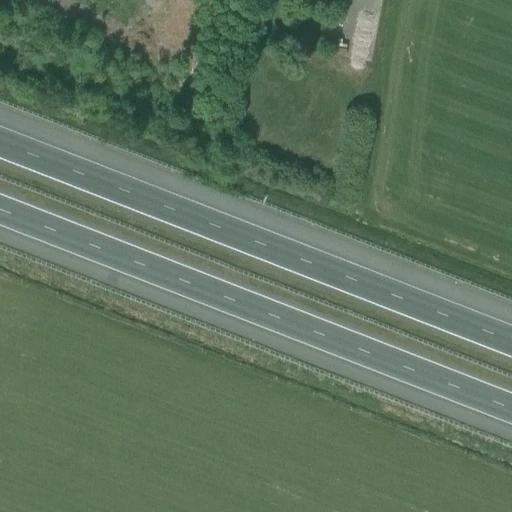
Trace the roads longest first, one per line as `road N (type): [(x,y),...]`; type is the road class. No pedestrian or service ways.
road 1 (motorway): [(511,342),(0,140)]
road 2 (motorway): [(0,209),(511,408)]
